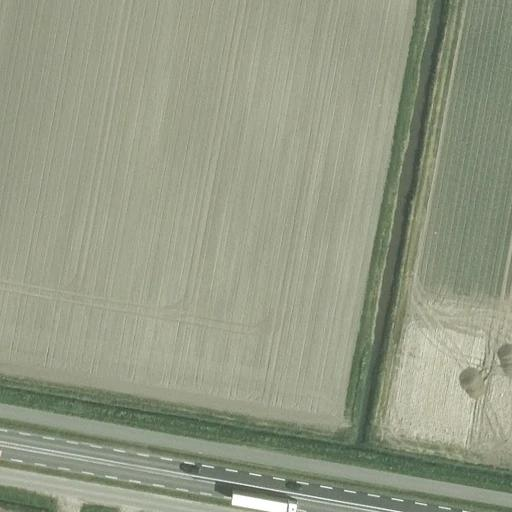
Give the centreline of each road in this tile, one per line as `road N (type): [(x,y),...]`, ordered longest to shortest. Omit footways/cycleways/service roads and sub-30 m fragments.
road 1 (unclassified): [(0,411),(511,501)]
road 2 (primary): [(360,511),(0,446)]
road 3 (unclassified): [(172,511),(0,482)]
